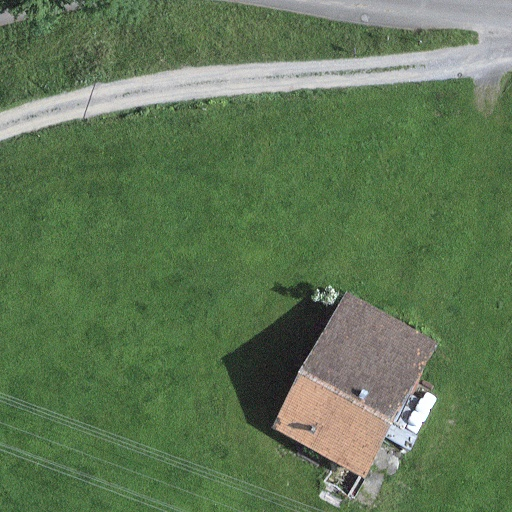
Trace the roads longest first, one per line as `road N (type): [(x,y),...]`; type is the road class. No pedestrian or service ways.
road 1 (track): [(0,105),(309,58),(511,38)]
road 2 (unclassified): [(511,18),(361,0)]
